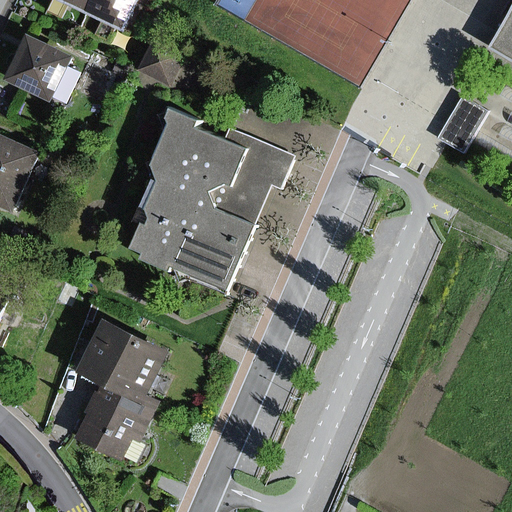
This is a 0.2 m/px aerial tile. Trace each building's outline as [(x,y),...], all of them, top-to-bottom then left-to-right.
[(80,0),(98,9),(102,0),(80,0)] [(151,0),(102,0),(98,9),(137,28),(151,0)] [(511,3),(486,50),(511,64),(511,3)] [(27,71),(68,90),(85,54),(44,35),(27,71)] [(465,154),(489,112),(464,98),(440,140),(465,154)] [(291,188),(305,154),(244,129),(240,139),(209,126),(212,119),(186,107),(182,114),(185,122),(171,157),(163,161),(167,173),(149,219),(157,222),(147,247),(158,252),(155,258),(187,271),(189,266),(242,288),(269,224),(266,222),(282,184),(291,188)] [(0,152),(0,192),(29,205),(52,150),(8,132),(0,152)] [(0,342),(1,343),(20,298),(0,290),(0,342)] [(181,348),(117,318),(91,375),(115,386),(155,404),(160,395),(181,348)] [(155,404),(115,386),(91,440),(134,459),(143,440),(153,445),(173,401),(160,395),(155,404)]
